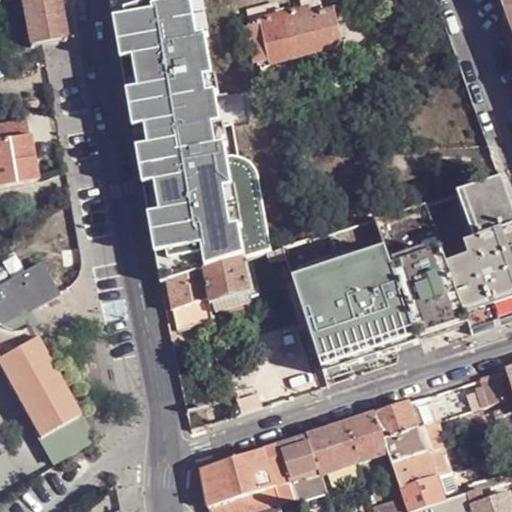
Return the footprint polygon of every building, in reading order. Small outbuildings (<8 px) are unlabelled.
[(30,37),(33,45),(40,44),(69,37),(71,37),(64,0),(22,0),(23,10),(28,25),(30,37)] [(113,3),(164,287),(172,284),(245,261),(248,260),(200,0),(118,0),(114,1),(113,3)] [(511,0),(501,0),(511,30),(511,0)] [(28,25),(23,10),(17,12),(19,22),(14,23),(16,39),(23,37),(25,26),(28,25)] [(296,59),(296,60),(345,48),(337,13),(315,18),(313,12),(310,13),(303,14),(286,19),(287,20),(296,59)] [(292,61),(296,60),(296,59),(287,20),(286,19),(284,19),(265,23),(263,24),(263,25),(272,66),(273,67),(275,66),(292,61)] [(0,184),(39,177),(29,119),(0,124),(0,184)] [(509,200),(502,182),(463,193),(485,255),(448,267),(469,326),(471,331),(511,316),(511,235),(500,203),(509,200)] [(425,205),(448,267),(485,255),(463,193),(425,205)] [(511,235),(511,209),(509,200),(500,203),(511,235)] [(388,252),(420,341),(469,326),(448,267),(425,205),(377,220),(388,252)] [(297,281),(327,373),(420,341),(388,252),(297,281)] [(254,295),(245,261),(172,284),(177,313),(212,302),(215,308),(219,306),(227,303),(229,311),(232,313),(242,310),(243,307),(240,299),(245,298),(254,295)] [(0,300),(0,358),(37,337),(24,313),(60,292),(43,262),(0,287),(0,291),(4,298),(0,300)] [(250,318),(245,298),(240,299),(243,307),(242,310),(232,313),(229,311),(227,303),(219,306),(224,325),(250,318)] [(212,302),(177,313),(180,333),(215,322),(212,302)] [(511,316),(471,331),(472,337),(511,322),(511,316)] [(37,337),(0,358),(0,362),(57,463),(96,441),(37,337)] [(420,341),(327,373),(328,376),(421,345),(420,341)] [(484,403),(486,408),(509,400),(500,374),(481,380),(488,401),(484,403)] [(301,398),(319,392),(315,377),(296,383),(301,398)] [(481,380),(473,383),(480,404),(484,403),(488,401),(481,380)] [(244,416),(264,410),(260,396),(240,403),(244,416)] [(415,402),(375,415),(385,442),(434,426),(428,406),(417,410),(415,402)] [(500,431),(511,426),(511,410),(511,406),(493,412),(500,431)] [(375,415),(348,424),(362,465),(390,455),(385,442),(375,415)] [(348,424),(309,437),(322,475),(323,478),(356,467),(362,465),(348,424)] [(385,442),(390,455),(393,466),(427,454),(442,449),(443,449),(434,426),(385,442)] [(309,437),(280,446),(292,484),(322,475),(309,437)] [(211,511),(264,511),(272,510),(298,501),(292,484),(280,446),(204,471),(210,501),(211,511)] [(442,449),(427,454),(436,478),(451,474),(442,449)] [(427,454),(393,466),(402,490),(436,478),(427,454)] [(472,496),(482,492),(507,485),(511,482),(511,472),(509,474),(509,473),(469,486),(472,496)] [(451,474),(436,478),(446,504),(461,499),(451,474)] [(402,490),(407,505),(409,511),(420,511),(446,504),(436,478),(402,490)] [(511,511),(511,501),(510,494),(487,502),(482,492),(472,496),(461,499),(446,504),(420,511),(511,511)] [(272,510),(264,511),(301,511),(298,501),(272,510)]
